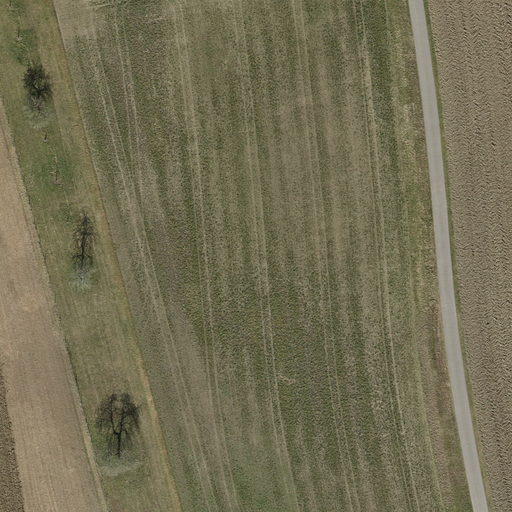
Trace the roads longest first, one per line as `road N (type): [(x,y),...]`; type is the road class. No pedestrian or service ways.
road 1 (track): [(166,511),(34,0)]
road 2 (unclassified): [(416,0),(446,308),(484,511)]
